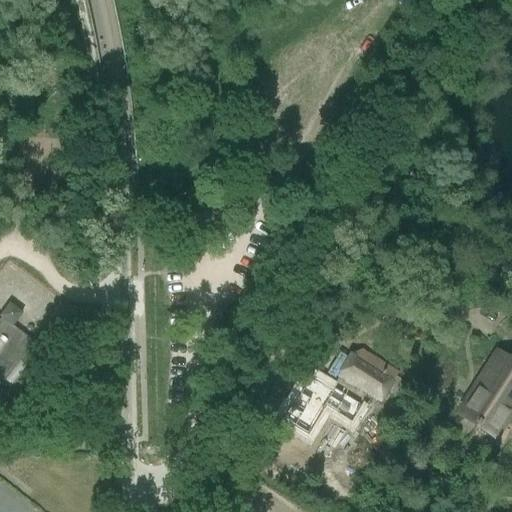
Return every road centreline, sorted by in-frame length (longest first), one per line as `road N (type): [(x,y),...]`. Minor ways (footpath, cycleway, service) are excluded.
road 1 (track): [(196,511),(471,0)]
road 2 (unclassified): [(122,315),(128,511)]
